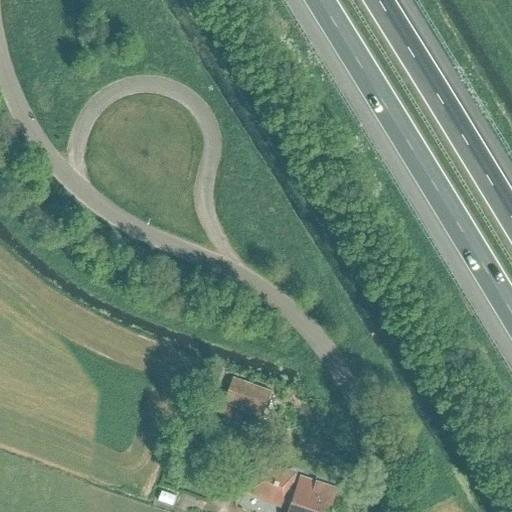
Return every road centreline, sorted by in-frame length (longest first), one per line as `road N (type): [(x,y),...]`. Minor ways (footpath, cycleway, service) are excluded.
road 1 (unclassified): [(389,511),(338,359),(280,301),(146,237),(72,181),(41,147),(0,63)]
road 2 (motorway): [(319,0),(511,306)]
road 3 (motorway): [(511,218),(377,0)]
